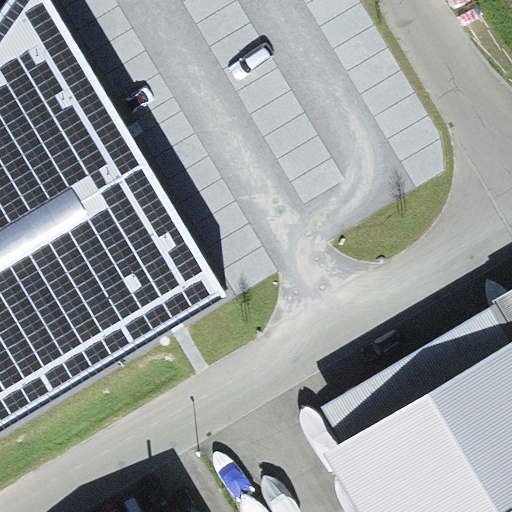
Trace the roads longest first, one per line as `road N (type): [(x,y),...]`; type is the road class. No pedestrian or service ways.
road 1 (residential): [(511,218),(24,511)]
road 2 (residential): [(424,0),(511,148)]
